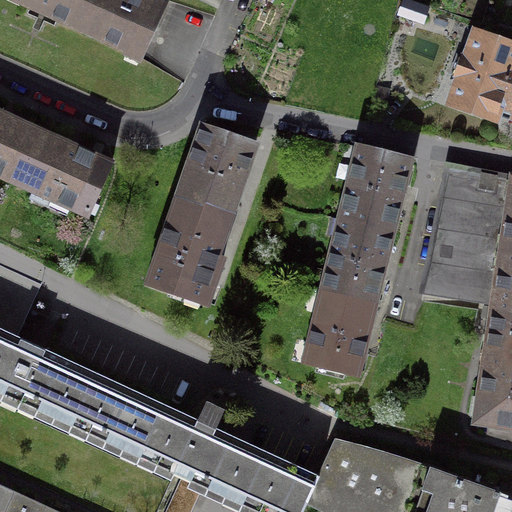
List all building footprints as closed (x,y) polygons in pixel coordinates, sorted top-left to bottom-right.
[(13,0),(144,59),(170,1),(167,0),(13,0)] [(428,8),(406,0),(403,0),(398,15),(423,23),(428,8)] [(5,28),(0,41),(0,48),(76,80),(84,61),(5,28)] [(511,69),(511,48),(475,35),(463,68),(451,101),(495,117),(511,69)] [(169,100),(185,81),(167,66),(151,86),(169,100)] [(511,69),(495,117),(496,117),(500,105),(511,108),(511,69)] [(379,86),(374,104),(384,106),(389,89),(379,86)] [(0,113),(0,167),(2,169),(0,172),(0,175),(16,183),(40,132),(5,116),(0,113)] [(208,203),(232,212),(244,178),(255,144),(203,126),(178,199),(206,208),(208,203)] [(76,148),(40,132),(16,183),(34,191),(37,184),(45,188),(42,195),(60,203),(64,197),(72,200),(69,207),(88,216),(111,164),(76,148)] [(359,147),(341,219),(392,231),(401,195),(410,159),(359,147)] [(511,178),(448,166),(423,291),(495,302),(503,252),(511,253),(511,178)] [(219,250),(232,212),(208,203),(206,208),(178,199),(149,284),(206,304),(222,259),(216,257),(219,250)] [(341,219),(323,290),(375,303),(383,267),(392,231),(341,219)] [(511,253),(503,252),(495,302),(492,326),(488,351),(511,354),(511,253)] [(375,303),(323,290),(305,362),(357,375),(366,339),(375,303)] [(258,511),(301,511),(318,477),(216,429),(225,409),(224,409),(223,410),(215,406),(207,402),(207,401),(197,421),(0,330),(0,392),(182,477),(165,511),(190,511),(203,486),(258,511)] [(511,438),(511,354),(488,351),(486,361),(483,382),(477,420),(490,422),(489,433),(511,438)] [(409,511),(430,467),(417,462),(402,458),(385,453),(372,449),(354,444),(335,439),(318,477),(301,511),(409,511)] [(511,511),(511,497),(430,467),(409,511),(511,511)] [(0,511),(4,511),(15,491),(0,484),(0,511)] [(43,511),(46,506),(30,498),(15,491),(4,511),(43,511)]
